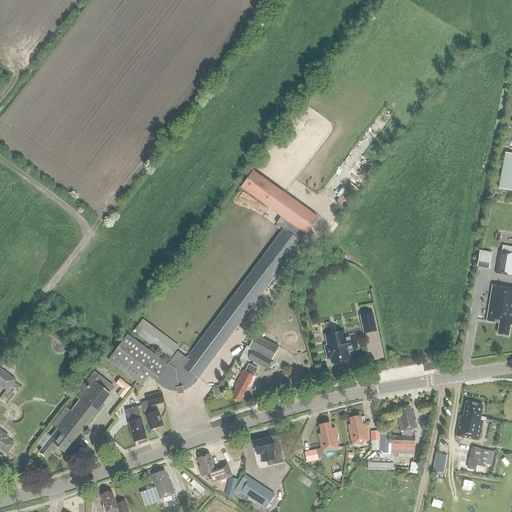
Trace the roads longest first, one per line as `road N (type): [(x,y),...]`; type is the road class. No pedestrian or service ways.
road 1 (tertiary): [(511,367),(258,418),(0,502)]
road 2 (unknown): [(0,151),(85,212),(91,233),(0,355)]
road 3 (track): [(444,378),(415,511)]
road 4 (track): [(458,376),(454,498)]
